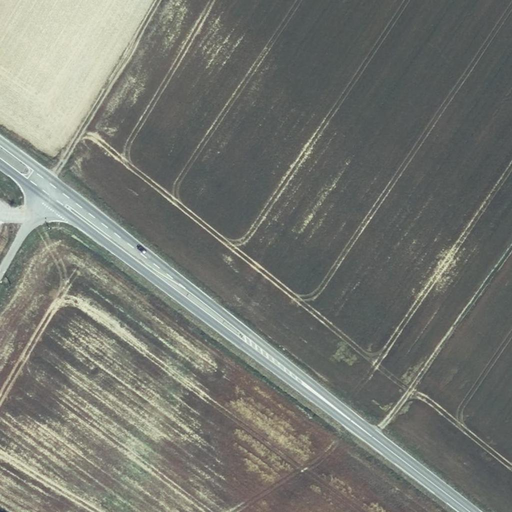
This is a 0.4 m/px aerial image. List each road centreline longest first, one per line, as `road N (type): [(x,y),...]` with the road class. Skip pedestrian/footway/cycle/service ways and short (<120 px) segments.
road 1 (secondary): [(375,437),(0,141)]
road 2 (secondary): [(0,164),(375,437)]
road 3 (track): [(375,437),(511,246)]
road 4 (track): [(161,0),(50,178)]
road 5 (secondary): [(470,511),(375,437)]
